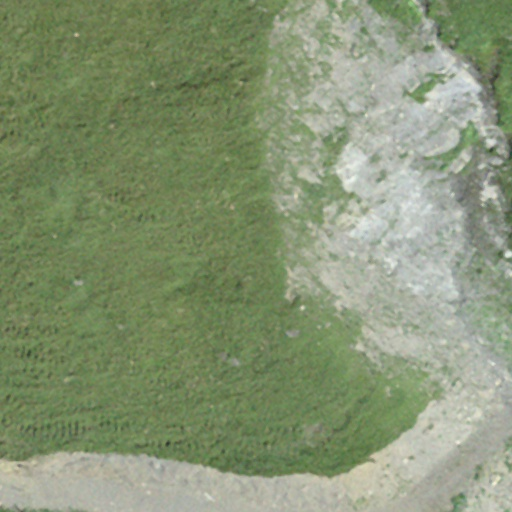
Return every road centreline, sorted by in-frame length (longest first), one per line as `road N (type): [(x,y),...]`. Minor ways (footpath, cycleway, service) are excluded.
road 1 (track): [(0,478),(169,511)]
road 2 (track): [(399,511),(457,483),(511,421)]
